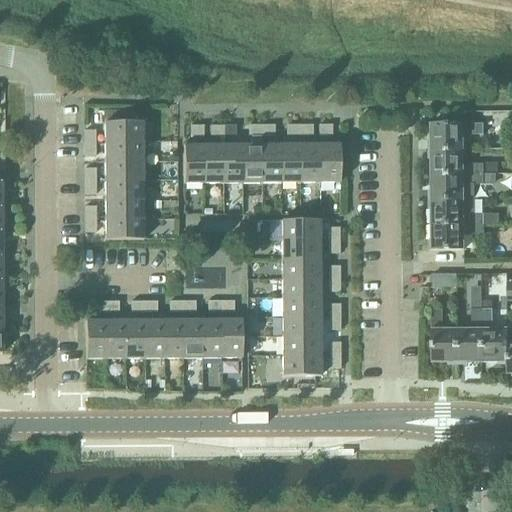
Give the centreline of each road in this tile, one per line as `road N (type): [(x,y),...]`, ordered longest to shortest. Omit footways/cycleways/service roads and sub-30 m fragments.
road 1 (residential): [(0,58),(16,60),(48,105),(44,429)]
road 2 (tertiary): [(44,429),(386,427)]
road 3 (residential): [(386,427),(390,137)]
